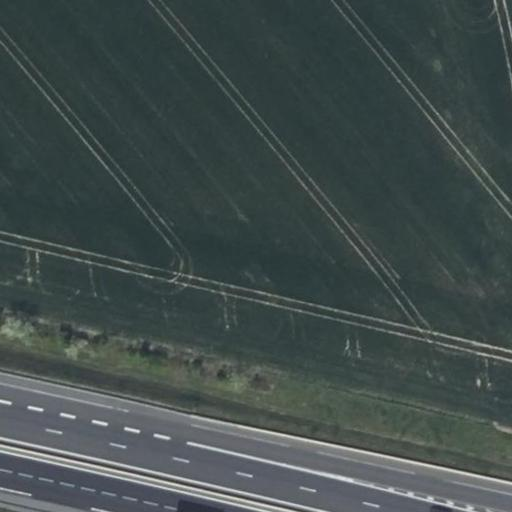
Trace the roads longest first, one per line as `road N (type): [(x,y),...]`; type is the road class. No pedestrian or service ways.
road 1 (motorway): [(511,504),(246,446),(187,459)]
road 2 (motorway): [(398,511),(187,459)]
road 3 (motorway): [(187,459),(0,421)]
road 4 (motorway): [(0,472),(182,511)]
